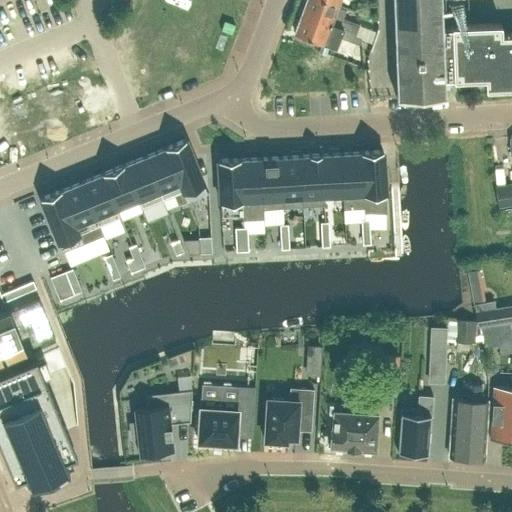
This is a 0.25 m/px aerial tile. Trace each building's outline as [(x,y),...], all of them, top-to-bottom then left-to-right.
[(326,0),(304,0),(300,12),(355,32),(358,24),(341,18),(345,7),(335,3),(326,0)] [(441,27),(439,0),(390,0),(395,97),(413,96),(413,99),(425,98),(425,96),(443,95),(443,77),(451,77),(451,78),(452,78),(452,79),(453,79),(483,78),(483,86),(484,87),(485,88),(511,86),(511,32),(500,33),(500,24),(499,23),(498,23),(451,24),(450,25),(449,26),(449,27),(441,27)] [(353,36),(355,32),(300,12),(293,32),(321,42),(321,41),(334,46),(338,36),(357,44),(360,38),(353,36)] [(185,138),(165,146),(179,181),(187,200),(207,192),(185,138)] [(165,146),(144,154),(158,189),(179,181),(165,146)] [(382,149),(361,150),(363,198),(385,197),(382,149)] [(361,150),(340,151),(343,199),(363,198),(361,150)] [(340,151),(320,152),(323,200),(343,199),(340,151)] [(320,152),(300,153),(302,201),(323,200),(320,152)] [(300,153),(279,154),(282,202),(302,201),(300,153)] [(144,154),(123,163),(137,198),(141,207),(162,199),(158,189),(144,154)] [(279,154),(259,156),(262,203),(282,202),(279,154)] [(239,157),(241,205),(242,205),(262,203),(259,156),(239,157)] [(241,205),(239,157),(217,158),(221,215),(242,213),(242,205),(241,205)] [(123,163),(102,171),(116,206),(137,198),(123,163)] [(102,171),(80,180),(95,215),(116,206),(102,171)] [(80,180),(39,196),(61,251),(102,234),(80,180)] [(511,204),(511,182),(494,186),(498,207),(511,204)] [(369,218),(360,219),(361,231),(369,230),(369,218)] [(328,220),(320,221),(320,233),(329,233),(328,220)] [(287,223),(279,223),(280,235),(288,235),(287,223)] [(246,226),(234,227),(235,234),(247,234),(246,226)] [(369,230),(361,231),(362,243),(370,242),(369,230)] [(329,233),(320,233),(321,245),(329,245),(329,233)] [(247,234),(235,234),(235,242),(247,241),(247,234)] [(288,235),(280,235),(280,247),(288,247),(288,235)] [(210,236),(198,236),(198,238),(198,244),(211,243),(210,236)] [(198,238),(182,239),(188,252),(199,251),(198,244),(198,238)] [(178,239),(171,242),(175,253),(183,250),(178,239)] [(241,242),(235,242),(235,250),(248,249),(247,241),(241,242)] [(135,243),(128,246),(132,256),(140,253),(135,243)] [(211,243),(198,244),(199,251),(211,251),(211,243)] [(111,253),(103,256),(108,267),(115,264),(111,253)] [(132,256),(125,259),(130,271),(137,268),(132,256)] [(115,264),(108,267),(112,278),(119,275),(115,264)] [(72,267),(65,270),(68,278),(69,281),(76,278),(72,267)] [(479,327),(511,321),(511,304),(494,308),(493,299),(485,301),(479,269),(469,271),(479,327)] [(65,270),(50,276),(53,284),(68,278),(65,270)] [(68,278),(53,284),(56,291),(71,285),(69,281),(68,278)] [(76,278),(69,281),(71,285),(74,292),(81,289),(76,278)] [(32,279),(21,284),(25,291),(36,287),(32,279)] [(21,284),(10,288),(13,296),(25,291),(21,284)] [(71,285),(56,291),(59,299),(74,293),(74,292),(71,285)] [(10,288),(0,292),(0,294),(2,301),(13,296),(10,288)] [(54,335),(38,298),(7,311),(7,310),(0,313),(0,361),(25,351),(24,347),(54,335)] [(475,320),(455,319),(453,339),(474,341),(475,320)] [(511,332),(511,321),(479,327),(480,338),(511,332)] [(429,336),(428,358),(445,359),(446,336),(429,336)] [(378,353),(375,393),(395,395),(398,355),(378,353)] [(37,356),(0,371),(0,441),(8,462),(21,478),(72,456),(70,436),(37,356)] [(308,363),(307,373),(321,374),(321,363),(308,363)] [(196,402),(195,443),(229,444),(230,415),(244,416),(245,385),(228,385),(227,404),(196,402)] [(266,397),(263,438),(285,440),(285,436),(295,437),(297,411),(311,411),(313,388),(289,386),(288,398),(266,397)] [(508,439),(511,387),(492,386),(489,438),(497,439),(498,441),(505,441),(506,439),(508,439)] [(145,406),(133,407),(137,454),(171,451),(168,410),(171,410),(169,392),(144,394),(145,406)] [(433,395),(418,394),(417,407),(400,406),(397,451),(427,453),(430,414),(431,415),(433,395)] [(486,400),(451,398),(448,454),(482,457),(486,400)] [(376,414),(332,410),(331,428),(330,428),(330,430),(327,433),(326,440),(329,444),(329,446),(345,447),(358,448),(374,449),(376,414)]
